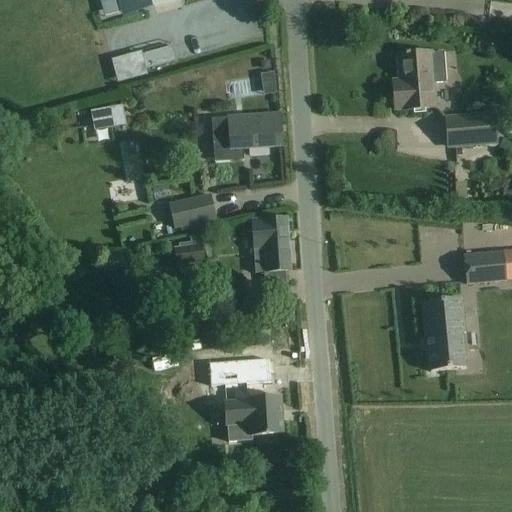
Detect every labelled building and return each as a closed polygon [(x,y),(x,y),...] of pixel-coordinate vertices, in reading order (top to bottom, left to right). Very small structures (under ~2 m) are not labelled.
[(125,0),(129,13),(173,1),(173,0),(125,0)] [(468,36),(451,36),(452,62),(468,62),(468,36)] [(148,70),(176,62),(172,48),(144,56),(148,70)] [(402,96),(394,97),(395,112),(403,111),(404,112),(436,110),(434,86),(447,84),(444,53),(399,57),(402,96)] [(123,109),(92,114),(95,132),(126,127),(123,109)] [(244,163),(243,151),(282,149),(280,116),(212,121),(215,165),(244,163)] [(498,145),(496,116),(446,120),(448,149),(498,145)] [(218,221),(212,196),(169,206),(176,232),(218,221)] [(267,222),(252,223),(254,252),(256,275),(268,274),(270,274),(290,272),(287,220),(267,222)] [(177,268),(205,265),(203,246),(175,250),(177,268)] [(504,255),(467,260),(469,286),(507,283),(504,255)] [(462,301),(422,305),(425,339),(428,339),(431,374),(466,371),(463,336),(466,335),(462,301)] [(244,327),(246,351),(270,349),(268,325),(244,327)] [(268,364),(238,367),(240,387),(270,385),(268,364)] [(228,404),(224,405),(228,444),(253,442),(253,439),(284,437),(281,399),(248,401),(248,403),(228,404)]
